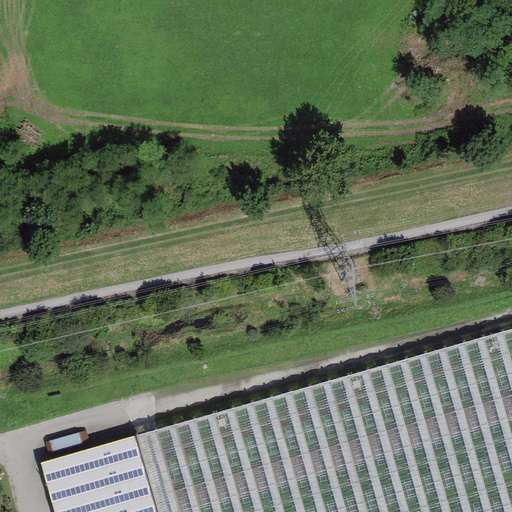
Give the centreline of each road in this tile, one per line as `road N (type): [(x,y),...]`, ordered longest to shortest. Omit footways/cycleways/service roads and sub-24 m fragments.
road 1 (unclassified): [(511,209),(0,312)]
road 2 (track): [(126,417),(511,314)]
